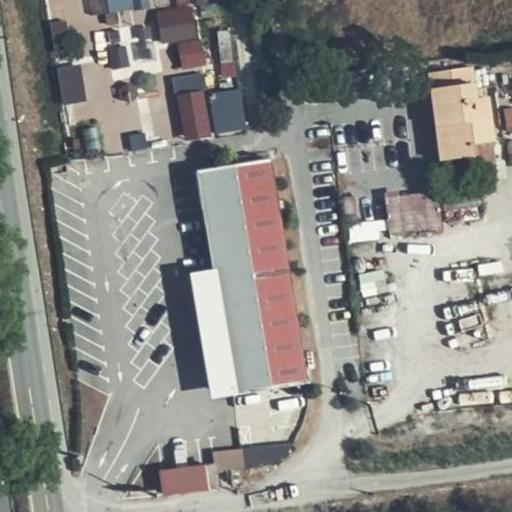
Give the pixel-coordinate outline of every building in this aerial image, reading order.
[(152,5),(137,5),(136,0),(105,0),(106,10),(136,10),(136,18),(152,18),(152,5)] [(163,41),(201,35),(196,0),(178,0),(180,6),(158,9),(163,41)] [(184,66),(209,64),(206,37),(181,40),(184,66)] [(82,62),(60,65),(66,103),(88,100),(82,62)] [(476,70),(442,74),(444,89),(436,90),(442,128),(454,127),(458,149),(500,142),(493,99),(480,100),(476,70)] [(207,72),(177,76),(186,140),(215,136),(207,72)] [(444,89),(442,74),(434,75),(436,90),(444,89)] [(212,91),(216,131),(248,128),(244,88),(212,91)] [(501,154),(500,142),(458,149),(454,127),(442,128),(446,161),(501,154)] [(304,370),(276,164),(202,174),(229,380),(304,370)] [(391,230),(444,226),(442,188),(388,191),(391,230)] [(164,475),(167,497),(219,487),(216,469),(164,475)]
